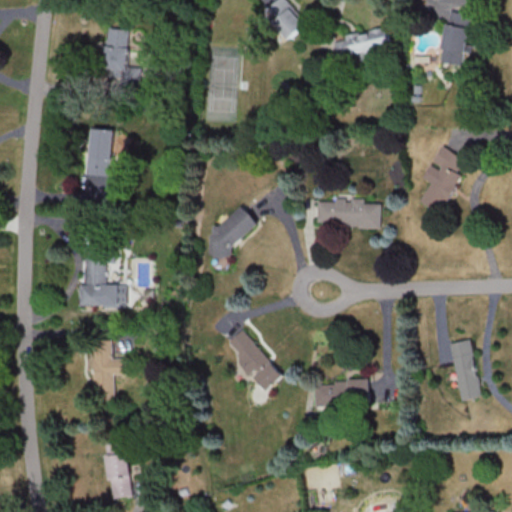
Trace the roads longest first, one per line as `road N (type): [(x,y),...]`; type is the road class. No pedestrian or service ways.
road 1 (residential): [(40,511),(20,308),(26,150),(45,0)]
road 2 (residential): [(511,284),(314,290)]
